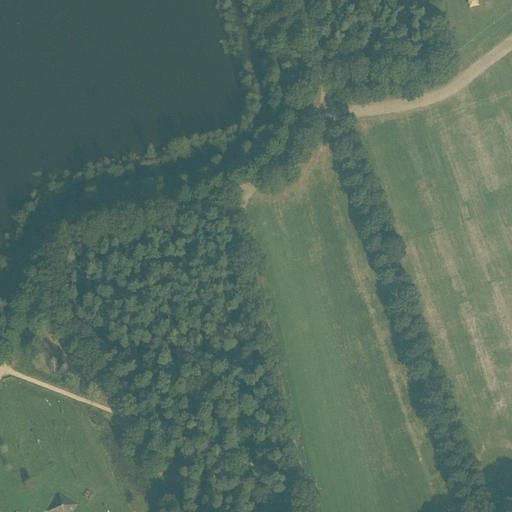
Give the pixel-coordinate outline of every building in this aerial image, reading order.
[(467,0),(469,9),(478,7),(476,0),(467,0)] [(347,267),(356,264),(353,253),(343,256),(347,267)] [(357,269),(362,280),(372,276),(368,265),(357,269)] [(331,288),(350,283),(347,271),(328,276),(331,288)] [(285,300),(293,298),(294,302),(306,299),(302,287),(283,293),(285,300)] [(391,309),(384,290),(372,295),(379,313),(391,309)] [(380,316),(381,322),(390,320),(388,314),(380,316)] [(385,334),(395,330),(392,324),(383,328),(385,334)] [(389,347),(401,344),(399,336),(387,339),(389,347)] [(409,370),(399,373),(400,379),(411,376),(409,370)] [(408,404),(424,399),(419,380),(402,385),(408,404)] [(400,477),(377,400),(336,412),(360,490),(400,477)] [(421,404),(410,407),(413,416),(424,413),(421,404)] [(418,436),(429,434),(426,416),(416,418),(418,436)] [(422,441),(424,449),(436,445),(434,437),(422,441)] [(437,449),(426,453),(428,459),(439,455),(437,449)] [(441,460),(430,464),(432,470),(443,465),(441,460)] [(320,466),(308,468),(309,476),(322,473),(320,466)] [(47,511),(73,511),(78,504),(60,493),(47,511)]
